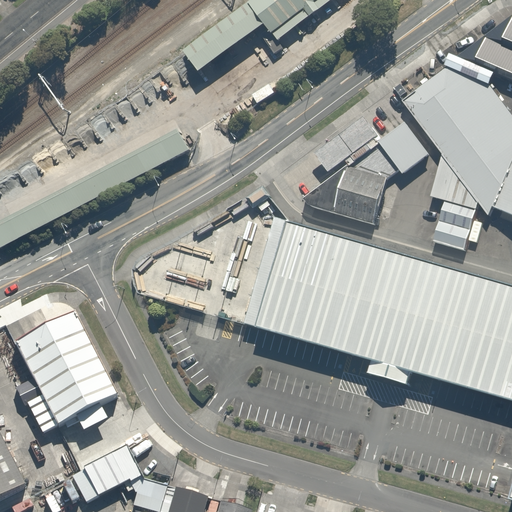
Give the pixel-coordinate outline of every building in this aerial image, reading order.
[(248,0),(180,52),(196,73),(263,23),(277,40),(329,0),(248,0)] [(511,15),(457,56),(494,72),(511,80),(511,15)] [(284,48),(273,56),(290,77),(300,68),(284,48)] [(449,53),(444,65),(447,66),(489,84),(494,72),(457,56),(449,53)] [(489,216),(493,207),(511,161),(511,115),(495,93),(489,84),(447,66),(401,100),(441,154),(479,204),(489,216)] [(399,172),(401,174),(430,153),(406,122),(377,143),(399,172)] [(0,223),(0,248),(191,151),(181,131),(0,223)] [(346,165),(386,178),(399,172),(377,143),(346,165)] [(466,251),(479,204),(441,154),(430,196),(445,201),(435,242),(466,251)] [(511,161),(493,207),(503,211),(500,218),(511,222),(511,161)] [(386,178),(346,165),(303,198),(310,206),(375,225),(386,178)] [(511,285),(275,217),(244,324),(372,361),(368,373),(408,385),(411,372),(511,400),(511,486),(508,499),(511,500),(511,285)] [(103,395),(59,313),(0,343),(0,347),(42,427),(103,395)] [(0,504),(27,490),(0,434),(0,504)] [(124,476),(109,448),(68,470),(82,498),(124,476)] [(192,511),(197,497),(153,484),(145,511),(192,511)]
